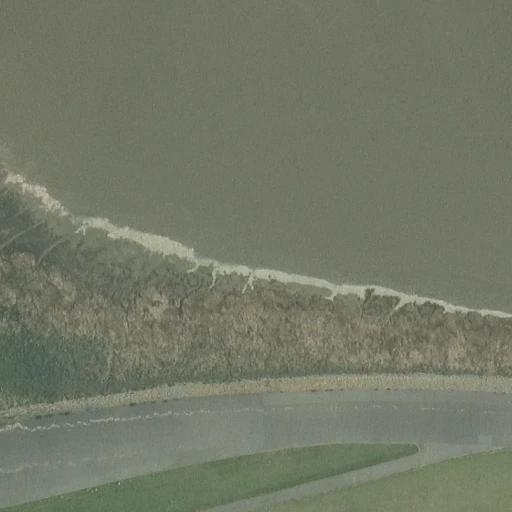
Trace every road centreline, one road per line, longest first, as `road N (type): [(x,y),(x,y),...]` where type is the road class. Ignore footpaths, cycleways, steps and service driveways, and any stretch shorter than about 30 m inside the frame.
road 1 (track): [(0,425),(260,393),(511,396)]
road 2 (track): [(177,511),(458,439),(510,396)]
